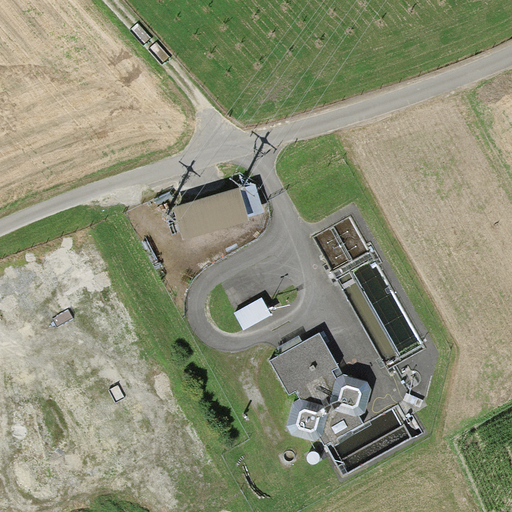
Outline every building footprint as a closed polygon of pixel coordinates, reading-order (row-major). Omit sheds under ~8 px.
[(239,190),(174,210),(184,243),(249,223),(239,190)] [(0,271),(0,297),(4,306),(84,268),(70,238),(0,271)] [(262,299),(235,313),(244,331),(272,317),(262,299)] [(282,356),(270,362),(289,396),(296,393),(300,401),(293,404),(287,427),(291,437),(314,443),(320,439),(325,447),(362,428),(358,418),(364,415),(371,391),(365,381),(343,377),(320,335),(303,344),(296,348),(282,356)] [(278,349),(282,356),(296,348),(303,344),(299,337),(278,349)]
